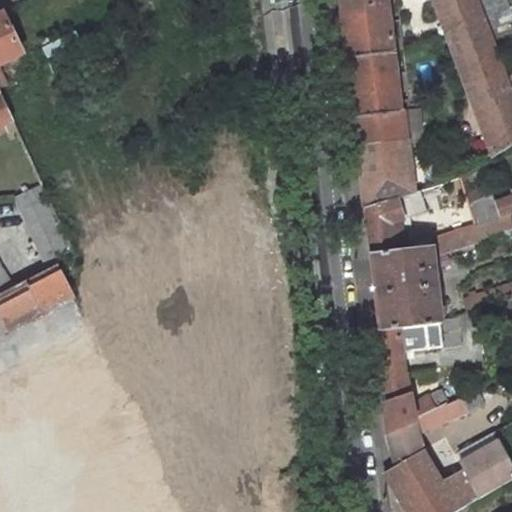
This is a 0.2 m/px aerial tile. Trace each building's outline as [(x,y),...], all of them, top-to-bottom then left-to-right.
[(343,0),(345,13),(359,163),(409,156),(405,115),(389,0),(343,0)] [(429,0),(446,40),(487,25),(476,0),(429,0)] [(511,42),(511,22),(503,0),(476,0),(487,25),(496,49),(511,42)] [(0,127),(11,123),(0,99),(0,60),(19,52),(0,10),(0,127)] [(446,40),(482,130),(511,118),(511,90),(507,78),(496,49),(487,25),(446,40)] [(511,118),(482,130),(493,158),(511,145),(511,118)] [(415,194),(409,156),(359,163),(365,210),(415,194)] [(437,239),(434,228),(413,232),(409,219),(427,214),(421,192),(415,194),(365,210),(370,252),(431,246),(430,241),(437,239)] [(511,194),(470,210),(476,227),(482,225),(511,214),(511,194)] [(511,214),(482,225),(485,235),(511,226),(511,214)] [(440,320),(432,256),(431,246),(370,252),(380,330),(440,323),(440,320)] [(490,291),(461,301),(466,314),(476,310),(511,297),(511,287),(491,294),(490,291)] [(440,323),(375,331),(381,383),(405,374),(404,361),(416,359),(415,351),(462,345),(460,328),(479,325),(476,310),(466,314),(457,317),(440,320),(440,323)] [(416,420),(405,374),(381,383),(386,434),(416,420)] [(419,433),(465,413),(459,399),(416,420),(419,433)] [(391,450),(419,433),(416,420),(386,434),(391,450)] [(477,496),(511,476),(511,465),(494,431),(459,451),(463,460),(460,463),(464,471),(477,496)] [(419,433),(391,450),(397,466),(425,454),(419,433)] [(455,511),(457,511),(442,484),(425,454),(397,466),(384,473),(405,511),(455,511)] [(457,511),(477,496),(464,471),(442,484),(457,511)]
